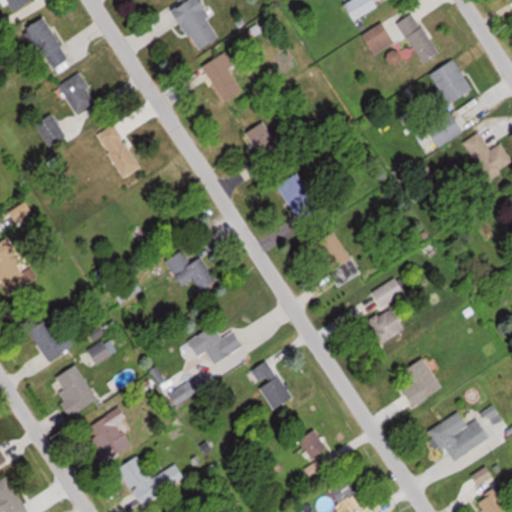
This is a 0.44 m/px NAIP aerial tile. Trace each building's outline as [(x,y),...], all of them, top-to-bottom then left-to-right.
[(7,0),(14,11),(32,0),(7,0)] [(190,0),(174,9),(198,50),(222,36),(200,0),(190,0)] [(380,5),(377,0),(350,0),(343,5),(353,21),(380,5)] [(441,54),(417,11),(401,20),(424,63),(441,54)] [(51,73),(71,64),(49,17),(29,26),(51,73)] [(397,40),(383,21),(364,35),(378,54),(397,40)] [(204,66),(227,102),(248,89),(224,53),(204,66)] [(452,104),(475,88),(455,59),(431,75),(452,104)] [(77,114),(98,101),(81,73),(60,85),(77,114)] [(466,131),(454,111),(428,126),(440,146),(466,131)] [(247,133),(269,167),(288,155),(266,121),(247,133)] [(143,167),(117,124),(100,135),(126,177),(143,167)] [(511,164),(511,159),(502,143),(491,149),(481,132),(465,141),(487,179),(511,164)] [(0,244),(0,282),(7,296),(36,282),(14,237),(0,244)] [(168,260),(183,285),(195,278),(202,290),(218,282),(204,257),(192,263),(185,250),(168,260)] [(145,289),(136,274),(114,288),(123,303),(145,289)] [(383,306),(407,291),(397,276),(374,290),(383,306)] [(370,319),(382,342),(408,329),(395,306),(370,319)] [(63,325),(67,323),(59,311),(31,329),(50,361),(76,345),(63,325)] [(224,337),(216,324),(191,339),(200,355),(209,350),(216,363),(244,346),(235,331),(224,337)] [(444,388),(424,354),(405,366),(416,383),(405,389),(415,405),(444,388)] [(51,382),(73,415),(99,397),(77,364),(51,382)] [(177,404),(209,384),(203,373),(171,393),(177,404)] [(273,410),(295,397),(282,374),(260,387),(273,410)] [(128,415),(118,404),(89,432),(114,458),(133,441),(118,425),(128,415)] [(432,429),(453,462),(491,437),(479,417),(459,429),(451,417),(432,429)] [(313,459),(329,450),(314,423),(298,432),(313,459)] [(0,466),(9,462),(1,445),(0,444),(0,466)] [(153,477),(140,455),(120,467),(142,504),(186,478),(177,463),(153,477)] [(0,480),(0,511),(4,511),(6,511),(30,511),(10,475),(0,480)] [(375,511),(351,476),(332,489),(347,510),(344,511),(375,511)] [(483,511),(506,511),(510,488),(494,485),(493,491),(487,490),(483,511)]
